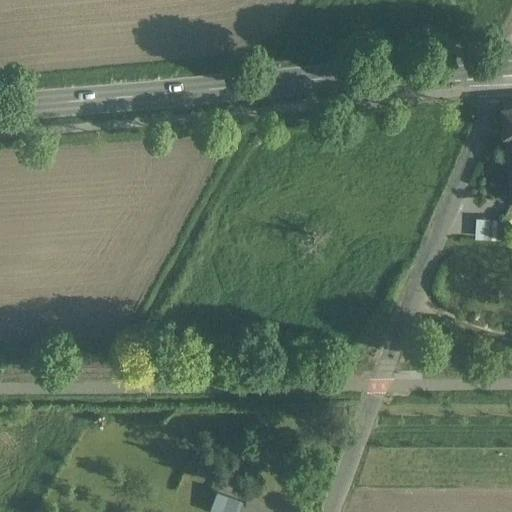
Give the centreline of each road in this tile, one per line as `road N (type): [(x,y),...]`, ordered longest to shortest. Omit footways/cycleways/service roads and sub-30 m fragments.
road 1 (primary): [(510,61),(0,107)]
road 2 (unclassified): [(510,61),(332,511)]
